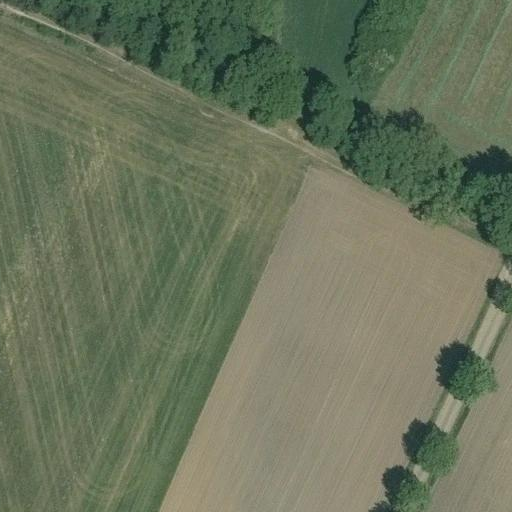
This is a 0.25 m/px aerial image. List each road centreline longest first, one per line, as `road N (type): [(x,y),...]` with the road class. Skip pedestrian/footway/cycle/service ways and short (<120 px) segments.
road 1 (track): [(0,8),(153,86),(511,244)]
road 2 (residential): [(406,511),(511,291)]
